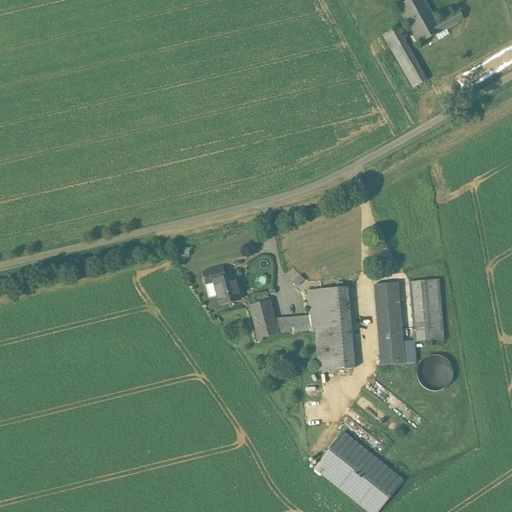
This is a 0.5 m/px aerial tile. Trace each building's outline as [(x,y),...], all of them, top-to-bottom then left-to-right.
[(423,0),(411,0),(400,6),(420,44),(464,19),(459,10),(439,21),(438,19),(435,21),(423,0)] [(385,33),(410,88),(425,82),(400,27),(385,33)] [(214,281),(225,278),(222,268),(203,273),(206,284),(214,282),(214,281)] [(225,278),(214,281),(214,282),(216,290),(214,292),(216,296),(218,298),(220,306),(240,300),(234,276),(225,278)] [(438,280),(411,282),(415,342),(443,340),(438,280)] [(374,285),(376,316),(400,314),(398,284),(374,285)] [(307,291),(309,317),(310,331),(310,332),(315,332),(319,372),(355,368),(348,288),(307,291)] [(269,302),(250,307),(250,308),(252,308),(257,327),(256,327),(259,339),(278,334),(310,331),(309,317),(285,319),(285,322),(275,322),(269,302)] [(403,351),(400,314),(376,316),(379,353),(403,351)] [(404,364),(403,351),(379,353),(381,366),(404,364)] [(456,378),(442,352),(420,363),(434,389),(456,378)] [(378,511),(403,481),(342,434),(315,468),(370,511),(378,511)]
